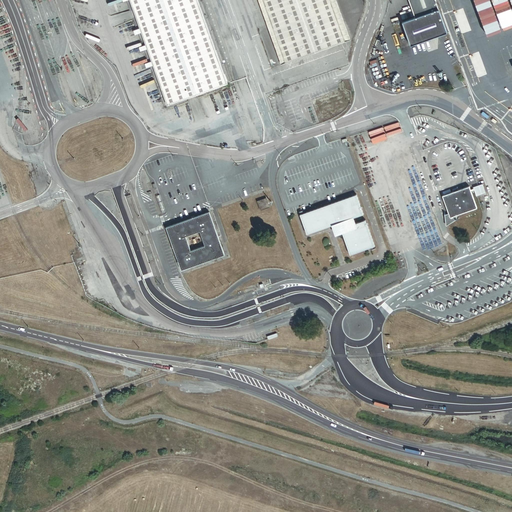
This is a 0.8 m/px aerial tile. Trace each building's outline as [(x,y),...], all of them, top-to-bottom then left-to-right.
[(227,84),(197,0),(129,0),(167,105),(227,84)] [(346,41),(331,0),(263,0),(285,62),(346,41)] [(408,0),(415,20),(403,25),(411,47),(447,35),(434,0),(408,0)] [(448,212),(450,218),(457,216),(477,208),(471,192),(475,190),(477,196),(486,192),(483,183),(474,187),(474,188),(470,189),(469,186),(459,190),(454,192),(442,197),(448,212)] [(357,194),(301,214),(308,234),(333,225),(336,235),(343,233),(351,254),(375,245),(366,220),(357,223),(355,217),(364,214),(357,194)] [(270,207),(267,198),(258,201),(261,210),(270,207)] [(210,212),(167,227),(182,271),(225,255),(210,212)] [(450,218),(448,212),(445,214),(446,225),(457,218),(457,216),(450,218)]
